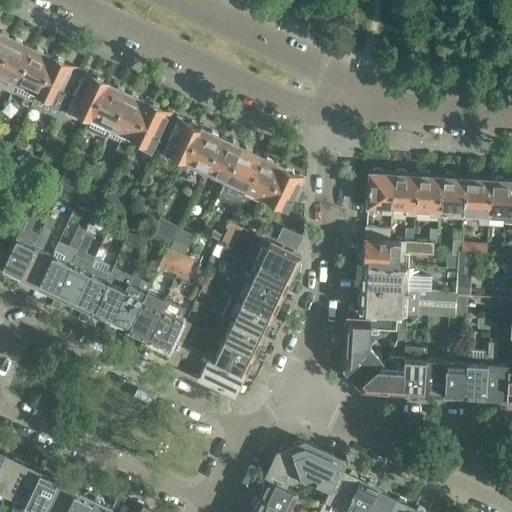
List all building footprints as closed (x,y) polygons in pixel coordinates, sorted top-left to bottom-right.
[(0,58),(10,37),(8,36),(7,33),(1,30),(0,30),(0,58)] [(10,37),(0,58),(0,74),(15,82),(31,47),(21,42),(20,39),(16,37),(13,38),(10,37)] [(31,47),(15,82),(36,92),(52,57),(43,53),(42,50),(37,47),(33,48),(31,47)] [(52,57),(36,92),(49,98),(47,101),(61,108),(78,73),(77,73),(80,67),(76,65),(75,68),(64,63),(63,59),(58,57),(55,58),(52,57)] [(94,76),(84,72),(82,75),(80,74),(71,93),(73,94),(66,110),(76,114),(78,111),(89,117),(106,82),(103,81),(102,78),(97,75),(94,76)] [(127,92),(124,91),(123,88),(118,85),(115,86),(106,82),(89,117),(84,127),(105,137),(107,134),(127,92)] [(127,92),(107,134),(119,140),(113,155),(121,158),(131,137),(148,102),(138,97),(137,94),(132,92),(129,93),(127,92)] [(166,120),(169,112),(159,107),(158,104),(153,102),(150,103),(148,102),(131,137),(143,142),(141,145),(152,150),(159,134),(162,136),(168,121),(166,120)] [(65,119),(66,110),(61,107),(57,116),(49,134),(56,137),(65,119)] [(166,138),(168,139),(162,150),(184,160),(199,126),(197,125),(197,122),(192,120),(188,121),(178,117),(177,121),(174,120),(166,138)] [(199,126),(184,160),(204,169),(220,136),(217,135),(217,132),(212,130),(208,131),(199,126)] [(220,136),(204,169),(226,180),(242,147),(238,145),(237,142),(232,139),(229,141),(220,136)] [(31,149),(17,142),(9,158),(24,164),(31,149)] [(242,147),(226,180),(246,189),(262,156),(251,151),(251,148),(245,145),(242,147)] [(262,156),(246,189),(267,199),(283,167),(272,161),(271,158),(266,156),(263,157),(262,156)] [(283,167),(267,199),(283,207),(284,206),(287,208),(291,209),(301,186),(305,177),(293,171),(292,168),(287,165),(284,167),(283,167)] [(369,170),(367,208),(372,209),(391,210),(393,171),(383,171),(382,168),(375,167),(373,170),(369,170)] [(393,171),(391,210),(405,211),(415,211),(417,173),(406,172),(405,169),(398,169),(396,172),(393,171)] [(417,173),(415,211),(439,213),(441,174),(431,174),(429,171),(422,170),(420,173),(417,173)] [(441,174),(439,213),(453,213),(463,214),(466,176),(455,175),(453,172),(446,172),(444,174),(441,174)] [(466,176),(463,214),(464,213),(479,214),(478,222),(488,224),(488,214),(490,177),(479,177),(477,174),(472,173),(469,176),(466,176)] [(63,174),(58,183),(74,190),(76,191),(81,182),(63,174)] [(494,177),(490,177),(488,214),(511,215),(511,178),(504,178),(503,175),(497,175),(494,177)] [(57,184),(49,180),(46,187),(53,191),(57,184)] [(74,190),(58,183),(54,192),(70,199),(74,190)] [(132,200),(107,188),(97,211),(122,223),(132,200)] [(81,191),(76,202),(91,209),(96,198),(81,191)] [(15,204),(27,210),(33,199),(20,193),(15,204)] [(35,244),(20,276),(21,276),(22,275),(30,279),(31,283),(37,286),(53,253),(43,248),(57,219),(49,215),(35,244)] [(3,263),(2,267),(20,276),(35,244),(26,240),(35,222),(25,216),(16,235),(3,263)] [(258,219),(250,216),(245,227),(252,230),(258,219)] [(169,246),(174,236),(175,233),(179,226),(160,217),(151,237),(155,239),(169,246)] [(112,221),(108,230),(124,238),(128,229),(112,221)] [(244,226),(232,221),(223,240),(235,246),(244,226)] [(366,225),(366,235),(381,236),(389,237),(390,226),(374,226),(366,225)] [(53,253),(37,286),(45,290),(49,288),(57,292),(72,261),(85,233),(86,231),(77,227),(68,245),(58,240),(53,253)] [(414,227),(406,227),(405,238),(413,239),(414,227)] [(438,228),(429,227),(429,239),(437,240),(438,228)] [(306,237),(288,228),(283,239),(301,248),(306,237)] [(130,229),(126,238),(142,245),(146,236),(130,229)] [(224,233),(214,229),(212,235),(218,238),(221,239),(224,233)] [(72,261),(57,292),(66,296),(67,301),(73,304),(94,261),(83,256),(93,236),(85,233),(72,261)] [(174,236),(169,246),(184,253),(190,240),(175,233),(174,236)] [(301,252),(263,234),(260,242),(266,245),(260,257),(291,272),(292,272),(295,271),(297,265),(296,263),(301,252)] [(364,261),(399,263),(400,250),(433,252),(433,241),(400,238),(389,237),(381,236),(366,235),(366,237),(365,237),(365,249),(363,252),(362,258),(364,261)] [(486,242),(462,241),(462,249),(486,250),(486,242)] [(511,244),(502,243),(501,251),(510,252),(511,244)] [(167,246),(159,263),(188,277),(196,260),(167,246)] [(442,264),(457,265),(458,251),(443,250),(442,264)] [(478,253),(458,251),(457,265),(477,267),(478,253)] [(96,257),(94,261),(73,304),(81,307),(85,305),(93,309),(113,267),(113,266),(96,257)] [(230,268),(251,278),(282,293),(287,282),(290,282),(291,278),(290,276),(291,272),(260,257),(254,271),(233,261),(230,268)] [(222,266),(210,260),(206,269),(218,275),(222,266)] [(364,261),(362,286),(407,288),(408,264),(399,263),(364,261)] [(93,309),(93,310),(102,314),(103,318),(109,321),(125,286),(130,275),(113,267),(93,309)] [(125,286),(109,321),(118,325),(121,323),(128,327),(142,296),(143,297),(144,295),(155,271),(147,267),(138,286),(127,281),(125,286)] [(472,274),(457,273),(456,293),(471,294),(472,274)] [(511,277),(503,277),(503,289),(511,289),(511,277)] [(251,278),(242,297),(273,312),(274,311),(276,310),(278,305),(277,303),(282,293),(251,278)] [(215,285),(204,280),(199,289),(211,295),(215,285)] [(361,310),(364,310),(365,310),(406,312),(407,312),(417,313),(454,315),(455,292),(407,288),(362,286),(361,310)] [(232,292),(229,300),(238,305),(232,318),(263,332),(264,330),(267,330),(269,325),(267,323),(273,312),(242,297),(232,292)] [(466,295),(456,294),(454,315),(464,316),(466,295)] [(142,296),(128,327),(130,327),(130,331),(136,334),(139,333),(148,337),(162,306),(143,297),(142,296)] [(162,306),(148,337),(150,338),(150,341),(156,343),(159,342),(168,346),(170,343),(182,315),(190,299),(183,296),(178,307),(177,306),(174,311),(162,306)] [(206,306),(194,301),(191,308),(203,313),(206,306)] [(347,329),(345,366),(369,342),(381,333),(379,327),(381,327),(406,327),(406,323),(407,313),(371,310),(364,310),(363,316),(348,315),(348,320),(346,321),(346,328),(347,329)] [(407,313),(406,323),(410,323),(417,316),(417,313),(407,312),(407,313)] [(478,317),(477,326),(490,327),(490,317),(478,317)] [(232,318),(223,337),(254,352),(255,350),(258,349),(260,344),(258,342),(263,332),(232,318)] [(199,326),(185,320),(176,338),(190,345),(199,326)] [(406,328),(398,327),(397,338),(405,339),(406,328)] [(208,353),(208,354),(244,372),(245,369),(248,368),(250,364),(249,361),(254,352),(223,337),(214,356),(208,353)] [(200,371),(198,376),(209,381),(234,393),(235,391),(239,390),(241,385),(239,381),(244,372),(208,354),(176,339),(166,360),(177,365),(182,355),(199,363),(200,361),(204,363),(200,371)] [(369,342),(345,366),(345,367),(351,373),(351,376),(355,381),(358,381),(359,382),(383,360),(369,344),(369,342)] [(405,353),(428,354),(429,343),(405,342),(405,353)] [(487,361),(485,395),(494,396),(496,398),(502,398),(504,396),(506,397),(506,393),(507,388),(508,377),(507,377),(508,367),(509,362),(495,361),(497,344),(488,344),(487,361)] [(466,360),(465,394),(467,394),(468,396),(473,397),(475,394),(485,395),(487,361),(487,352),(467,350),(466,360)] [(446,358),(444,393),(454,393),(455,396),(460,396),(462,394),(465,394),(466,360),(456,359),(457,353),(447,352),(446,358)] [(403,367),(402,391),(405,391),(406,393),(412,393),(414,391),(424,392),(426,357),(404,356),(403,367)] [(426,357),(424,392),(432,392),(434,394),(439,395),(442,393),(444,393),(446,358),(426,357)] [(383,360),(359,382),(364,389),(371,389),(372,391),(378,391),(380,389),(402,391),(403,367),(383,366),(384,361),(383,360)] [(292,446),(291,446),(302,477),(313,473),(314,470),(319,472),(327,452),(304,441),(302,442),(299,440),(293,442),(292,446)] [(277,451),(266,474),(286,484),(289,479),(292,481),(302,477),(291,446),(289,447),(287,445),(281,446),(280,450),(277,451)] [(327,452),(319,472),(315,479),(331,487),(340,469),(342,462),(341,459),(327,452)] [(3,455),(0,460),(0,490),(6,493),(22,460),(16,457),(11,458),(3,455)] [(22,460),(6,493),(16,498),(11,509),(10,511),(19,511),(22,507),(39,472),(30,467),(29,463),(22,460)] [(340,469),(331,487),(326,498),(319,511),(329,511),(334,502),(345,507),(358,477),(357,477),(357,473),(351,470),(348,472),(340,469)] [(39,472),(22,507),(19,511),(28,511),(30,510),(32,505),(43,510),(58,477),(52,474),(48,476),(39,472)] [(263,487),(260,494),(291,509),(290,508),(298,492),(297,488),(286,484),(266,474),(262,484),(263,487)] [(58,477),(43,510),(46,511),(64,511),(75,488),(75,489),(67,485),(66,481),(58,477)] [(367,481),(358,477),(345,507),(342,511),(366,511),(378,486),(376,485),(375,482),(370,479),(367,481)] [(378,486),(366,511),(389,511),(396,498),(387,494),(386,490),(378,486)] [(86,511),(95,494),(88,491),(84,492),(75,488),(64,511),(86,511)] [(111,505),(108,511),(137,511),(142,504),(118,492),(111,505)] [(95,494),(86,511),(108,511),(111,505),(103,501),(102,497),(95,494)] [(254,506),(250,511),(289,511),(291,509),(260,494),(260,495),(259,495),(257,498),(255,496),(252,505),(254,506)] [(396,498),(389,511),(412,511),(415,507),(406,503),(405,499),(400,497),(397,499),(396,498)]
